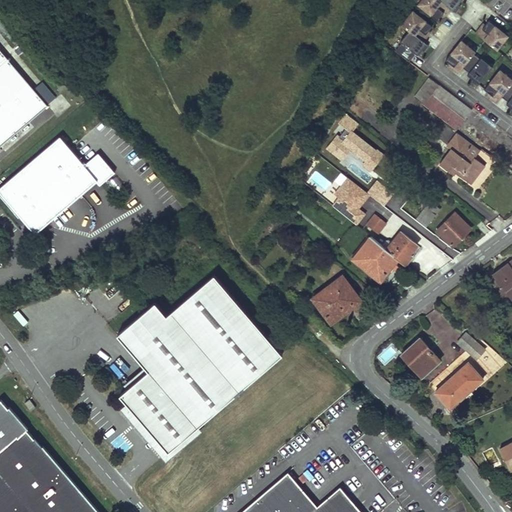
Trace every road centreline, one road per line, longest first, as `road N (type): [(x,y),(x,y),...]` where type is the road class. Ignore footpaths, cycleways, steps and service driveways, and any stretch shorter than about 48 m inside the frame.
road 1 (track): [(125,0),(219,192),(233,245),(317,335),(360,357)]
road 2 (tertiary): [(495,511),(453,456),(373,384),(360,357),(374,334),(511,230)]
road 3 (residential): [(0,334),(137,511)]
road 4 (residential): [(511,127),(435,68),(465,23)]
